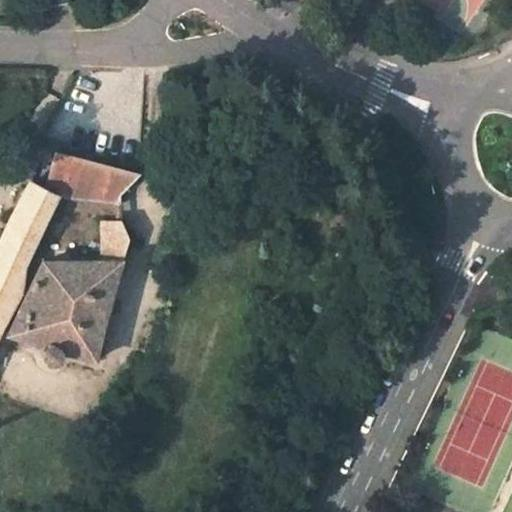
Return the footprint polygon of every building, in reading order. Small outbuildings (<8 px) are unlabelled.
[(61,198),(118,205),(119,196),(139,176),(57,155),(45,191),(57,197),(61,198)] [(0,256),(23,267),(57,197),(45,191),(30,184),(0,245),(0,256)] [(102,226),(102,264),(122,263),(128,241),(122,226),(102,226)] [(0,284),(18,294),(23,267),(0,256),(0,284)] [(94,363),(122,263),(102,264),(40,266),(8,337),(47,349),(44,356),(45,361),(48,364),(50,365),(54,365),(60,362),(63,354),(94,363)] [(0,331),(18,294),(0,284),(0,331)]
